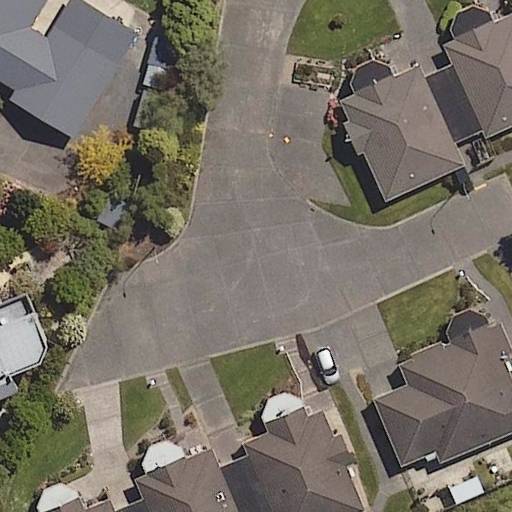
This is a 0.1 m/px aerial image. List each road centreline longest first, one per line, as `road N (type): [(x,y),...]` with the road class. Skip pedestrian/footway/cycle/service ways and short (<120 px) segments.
road 1 (residential): [(212,295),(275,297),(346,277),(494,209)]
road 2 (residential): [(212,295),(261,0)]
